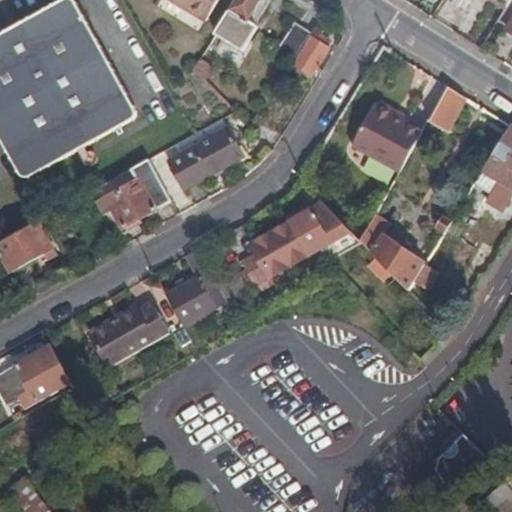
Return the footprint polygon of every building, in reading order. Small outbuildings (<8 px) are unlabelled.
[(0,140),(20,175),(23,177),(28,177),(32,177),(97,140),(133,120),(136,116),(135,110),(74,2),(72,0),(64,0),(0,35),(0,140)] [(161,0),(161,1),(204,27),(220,0),(161,0)] [(261,0),(236,0),(215,36),(240,53),(256,29),(248,23),(261,0)] [(488,0),(504,10),(510,0),(488,0)] [(327,31),(316,24),(309,35),(291,63),(289,67),(308,80),(332,45),(322,39),(327,31)] [(291,63),(309,35),(293,25),(275,53),(291,63)] [(337,37),(327,31),(322,39),(332,45),(337,37)] [(193,73),(205,85),(214,70),(199,61),(193,73)] [(450,132),(469,101),(450,89),(432,121),(450,132)] [(401,175),(424,135),(398,119),(396,112),(384,106),(377,107),(353,148),(401,175)] [(232,127),(227,118),(177,145),(182,154),(199,146),(232,127)] [(247,155),(232,127),(199,146),(214,173),(247,155)] [(511,187),(511,128),(497,151),(474,187),(487,195),(497,178),(511,187)] [(199,146),(182,154),(174,158),(189,186),(214,173),(199,146)] [(172,198),(151,159),(135,168),(140,176),(104,196),(120,226),(172,198)] [(312,253),(350,231),(319,201),(306,210),(291,219),(312,253)] [(452,226),(435,256),(461,272),(486,230),(460,213),(451,226),(452,226)] [(446,233),(453,221),(445,217),(438,228),(446,233)] [(392,274),(410,292),(415,285),(425,268),(386,230),(389,225),(375,218),(361,243),(382,263),(392,274)] [(229,299),(312,253),(291,219),(253,240),(260,252),(245,261),(246,264),(218,279),(229,299)] [(54,249),(39,220),(0,241),(0,247),(13,271),(54,249)] [(186,324),(229,299),(218,279),(201,247),(190,254),(201,274),(167,292),(186,324)] [(381,285),(392,274),(382,263),(370,273),(381,285)] [(436,274),(425,268),(415,285),(425,292),(436,274)] [(110,366),(171,332),(154,304),(139,312),(116,324),(113,320),(90,333),(110,366)] [(116,324),(139,312),(136,307),(113,320),(116,324)] [(73,383),(72,381),(51,345),(36,352),(0,371),(0,398),(5,408),(20,400),(24,409),(73,383)] [(75,387),(93,376),(90,371),(72,381),(73,383),(75,387)] [(439,459),(462,484),(491,458),(468,433),(439,459)] [(54,511),(29,475),(10,487),(26,511),(54,511)] [(482,506),(486,511),(500,511),(511,502),(511,497),(503,487),(482,506)] [(511,511),(511,502),(500,511),(511,511)]
